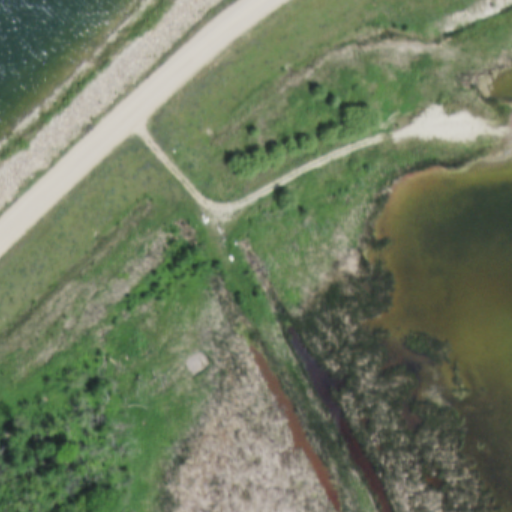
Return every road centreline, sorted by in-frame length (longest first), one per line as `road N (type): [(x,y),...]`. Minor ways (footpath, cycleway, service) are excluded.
road 1 (track): [(370,511),(359,478),(221,230),(130,86)]
road 2 (tertiary): [(220,0),(0,209)]
